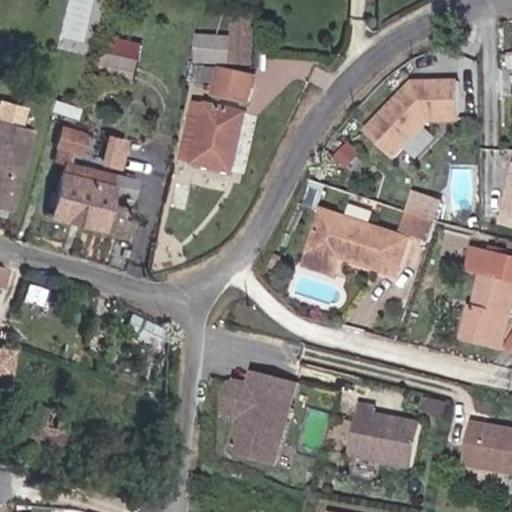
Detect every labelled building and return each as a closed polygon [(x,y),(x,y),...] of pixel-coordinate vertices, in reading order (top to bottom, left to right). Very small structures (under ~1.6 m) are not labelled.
[(254,66),(256,13),(237,13),(236,39),(235,64),(235,65),(254,66)] [(235,64),(236,39),(199,37),(198,63),(235,64)] [(137,86),(144,44),(107,38),(100,80),(137,86)] [(251,105),(257,75),(223,68),(217,97),(251,105)] [(462,120),(462,82),(414,82),(367,134),(396,160),(431,121),(462,120)] [(196,161),(209,107),(198,104),(185,158),(196,161)] [(235,173),(249,114),(209,105),(209,107),(196,161),(196,164),(235,173)] [(0,208),(8,211),(30,130),(0,121),(0,208)] [(78,154),(84,135),(60,127),(54,146),(78,154)] [(125,139),(104,134),(96,164),(118,169),(125,139)] [(109,191),(112,176),(62,163),(49,214),(100,226),(106,204),(109,191)] [(130,196),(134,181),(112,176),(109,191),(130,196)] [(119,218),(122,208),(106,204),(100,226),(125,233),(128,220),(119,218)] [(398,276),(411,239),(326,212),(308,265),(337,275),(342,258),(398,276)] [(432,243),(439,224),(410,212),(405,226),(417,231),(414,237),(432,243)] [(504,348),(511,312),(511,258),(474,249),(469,270),(484,273),(475,308),(473,307),(465,339),(504,348)] [(42,308),(46,291),(28,286),(23,302),(42,308)] [(139,342),(147,327),(128,317),(120,333),(139,342)] [(273,464),(294,381),(262,373),(259,388),(231,380),(223,412),(240,416),(231,454),(273,464)] [(32,406),(25,436),(51,442),(58,412),(32,406)] [(412,468),(421,424),(396,419),(392,422),(387,420),(385,417),(375,415),(376,409),(359,406),(349,456),(412,468)] [(511,473),(511,433),(511,434),(505,433),(502,429),(472,423),(464,465),(511,473)]
